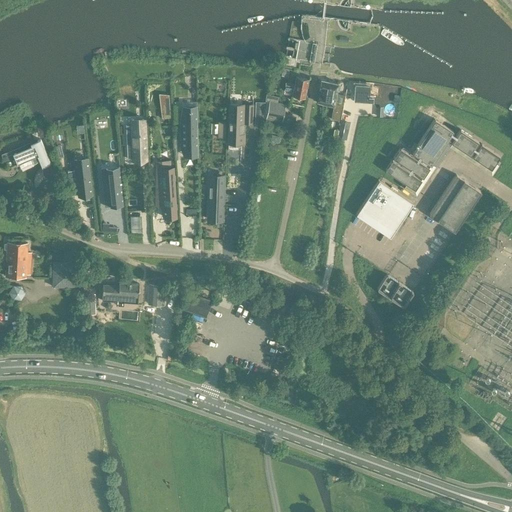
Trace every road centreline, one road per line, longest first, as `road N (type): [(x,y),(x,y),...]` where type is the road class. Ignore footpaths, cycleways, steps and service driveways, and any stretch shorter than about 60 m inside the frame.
road 1 (primary): [(0,367),(74,368),(141,381),(511,510)]
road 2 (unclassified): [(272,271),(346,310),(406,387),(511,480)]
road 3 (unclassified): [(0,213),(103,247),(231,259),(272,271)]
road 4 (unclassified): [(272,271),(317,63)]
